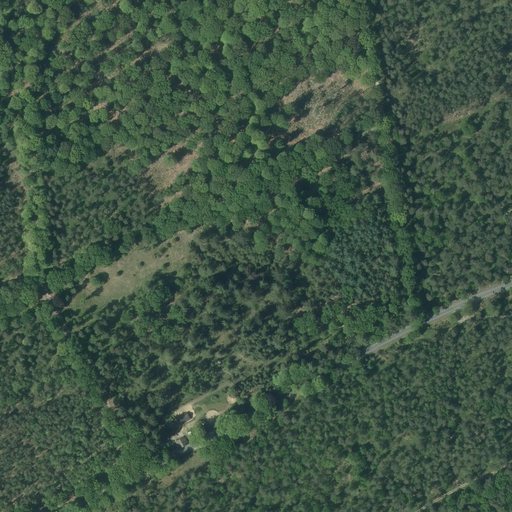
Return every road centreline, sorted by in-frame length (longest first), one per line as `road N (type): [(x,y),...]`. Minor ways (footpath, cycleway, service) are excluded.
road 1 (track): [(384,125),(42,288),(26,124),(0,39)]
road 2 (tertiary): [(76,511),(404,330),(511,284)]
road 3 (track): [(417,324),(362,0)]
road 4 (track): [(0,303),(42,288),(142,475)]
road 5 (track): [(465,317),(447,405),(457,489)]
